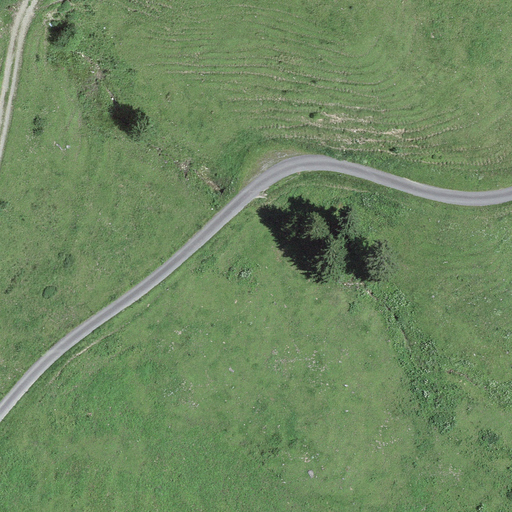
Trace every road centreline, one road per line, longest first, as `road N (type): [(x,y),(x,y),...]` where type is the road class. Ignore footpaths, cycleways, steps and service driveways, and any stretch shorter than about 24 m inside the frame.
road 1 (track): [(511,193),(446,195),(318,162),(284,168),(58,349),(0,412)]
road 2 (track): [(0,133),(30,0)]
